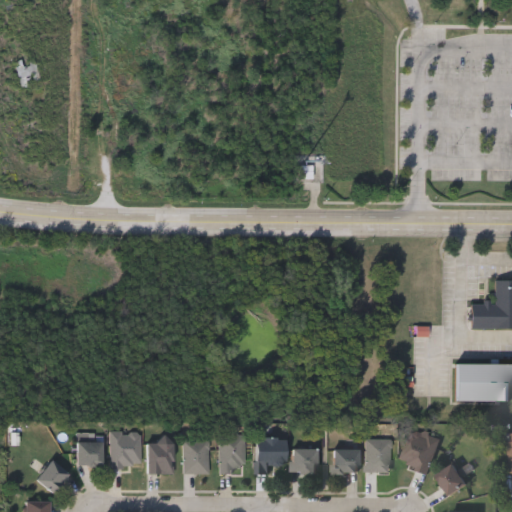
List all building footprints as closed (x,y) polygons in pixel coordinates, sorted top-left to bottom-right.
[(43,81),(35,56),(15,62),(24,88),(43,81)] [(314,167),(301,167),(301,180),(314,180),(314,167)] [(511,327),(467,327),(467,301),(491,301),(491,278),(511,278),(511,327)] [(507,363),(507,400),(453,400),(453,363),(507,363)] [(426,472),(397,461),(408,430),(438,441),(426,472)] [(107,468),(107,432),(138,432),(138,468),(107,468)] [(241,435),(241,474),(217,474),(217,435),(241,435)] [(254,439),(284,439),(284,467),(268,467),(268,474),(254,474),(254,439)] [(388,472),(363,472),(363,439),(388,439),(388,472)] [(144,441),(171,441),(171,474),(144,474),(144,441)] [(181,441),(207,441),(207,474),(181,474),(181,441)] [(74,442),(100,442),(100,467),(74,466),(74,442)] [(290,474),(290,449),(315,449),(315,474),(290,474)] [(331,474),(331,449),(356,449),(356,474),(331,474)] [(33,479),(50,460),(66,475),(50,494),(33,479)] [(466,485),(448,497),(434,477),(452,465),(466,485)] [(47,511),(23,511),(23,500),(47,500),(47,511)]
